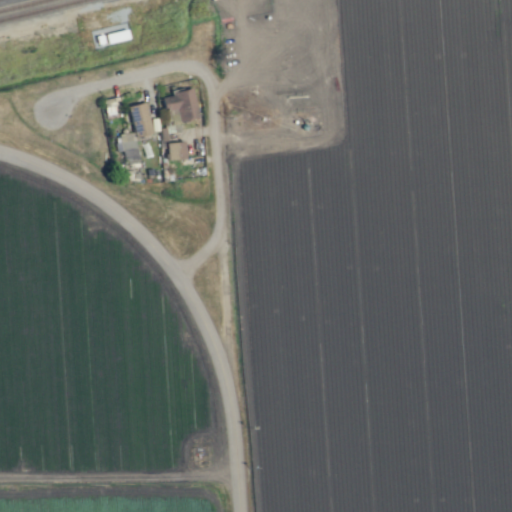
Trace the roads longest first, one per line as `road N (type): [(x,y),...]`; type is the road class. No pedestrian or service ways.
road 1 (tertiary): [(0,153),(72,181),(113,208),(176,276),(231,393),(241,511)]
road 2 (residential): [(175,66),(205,75),(218,238),(176,276)]
road 3 (residential): [(51,102),(175,66)]
